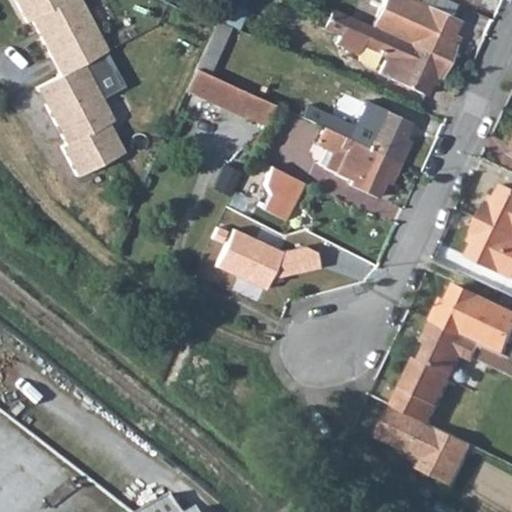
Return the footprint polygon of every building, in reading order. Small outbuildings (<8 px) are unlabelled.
[(30,19),(59,74),(105,50),(79,0),(13,0),(25,22),(30,19)] [(321,29),(338,38),(334,46),(358,56),(362,48),(379,56),(383,63),(378,73),(424,95),(430,81),(436,84),(446,61),(456,40),(450,37),(456,24),(414,5),(405,25),(417,32),(411,46),(398,40),(401,32),(383,24),(379,31),(331,10),(321,29)] [(122,151),(107,122),(111,120),(102,100),(124,86),(105,50),(59,74),(35,87),(64,143),(59,146),(75,176),(122,151)] [(243,116),(252,96),(195,69),(185,89),(243,116)] [(329,132),(325,141),(345,151),(335,173),(351,181),(349,186),(375,198),(383,181),(389,184),(398,164),(407,143),(402,141),(409,125),(366,105),(358,123),(376,132),(368,150),(347,140),(351,132),(320,118),(317,126),(329,132)] [(275,241),(302,185),(269,168),(263,186),(269,194),(265,204),(249,197),(237,223),(275,241)] [(511,191),(504,188),(498,201),(492,199),(482,221),(511,234),(511,191)] [(511,234),(482,221),(471,243),(477,246),(471,259),(511,278),(511,234)] [(444,301),(435,322),(466,337),(484,345),(506,355),(511,342),(511,312),(458,287),(450,304),(444,301)] [(466,337),(435,322),(425,343),(430,346),(423,362),(417,359),(395,408),(432,425),(464,356),(458,353),(466,337)] [(480,353),(510,367),(511,363),(511,358),(506,355),(484,345),(480,353)] [(432,425),(395,408),(380,440),(426,460),(421,470),(457,486),(477,445),(432,425)] [(166,511),(158,499),(134,511),(166,511)]
